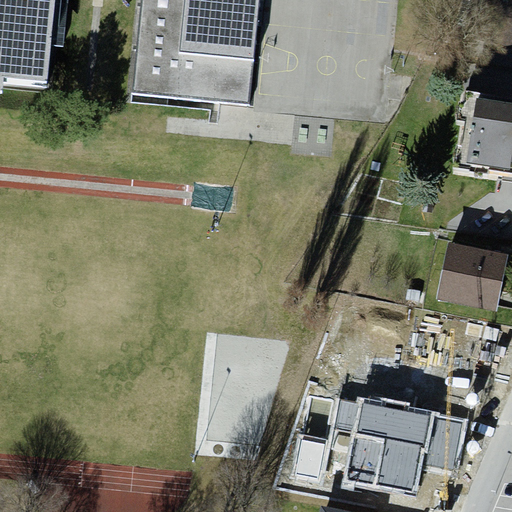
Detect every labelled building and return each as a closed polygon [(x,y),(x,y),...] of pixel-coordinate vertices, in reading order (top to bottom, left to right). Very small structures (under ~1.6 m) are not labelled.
[(0,0),(0,99),(3,100),(4,87),(46,91),(54,0),(0,0)] [(255,47),(259,0),(142,0),(133,91),(248,103),(255,47)] [(511,0),(472,0),(462,40),(511,51),(511,0)] [(511,117),(477,112),(466,175),(509,182),(511,176),(511,117)] [(507,260),(447,248),(436,306),(497,317),(507,260)] [(461,422),(363,404),(349,478),(413,490),(418,462),(452,469),(461,422)]
